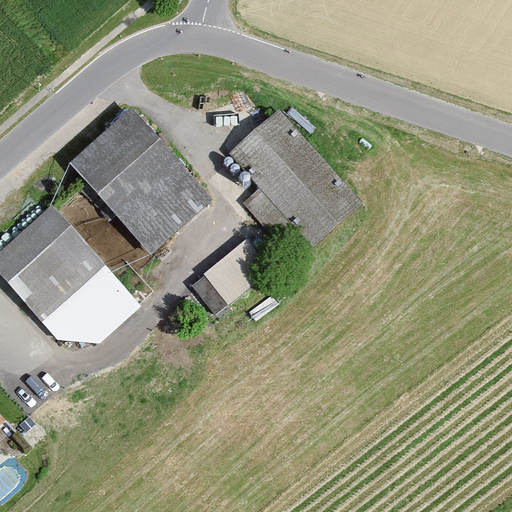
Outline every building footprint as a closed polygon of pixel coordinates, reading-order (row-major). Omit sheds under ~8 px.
[(360,210),(278,117),(227,160),(258,196),(243,209),(276,247),(293,234),(310,253),(360,210)] [(208,209),(129,118),(70,169),(149,260),(208,209)] [(117,296),(44,217),(0,257),(0,280),(63,347),(117,296)] [(245,247),(205,279),(229,309),(269,277),(245,247)] [(0,437),(12,427),(0,414),(0,437)]
